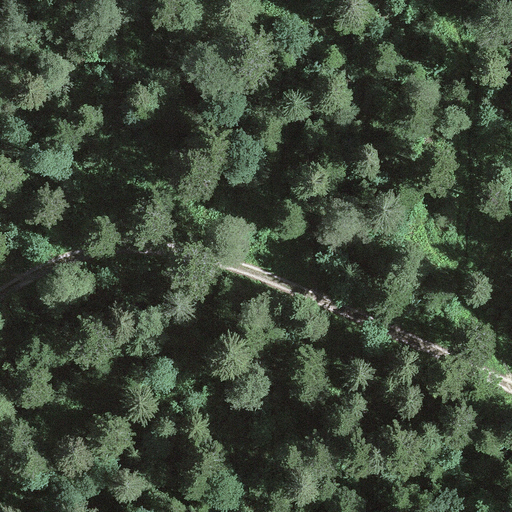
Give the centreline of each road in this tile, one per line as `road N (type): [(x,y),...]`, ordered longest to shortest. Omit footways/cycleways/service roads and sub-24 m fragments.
road 1 (track): [(0,290),(52,259),(143,243),(213,254),(278,274),(355,316),(511,377)]
road 2 (track): [(511,116),(259,216),(143,243)]
